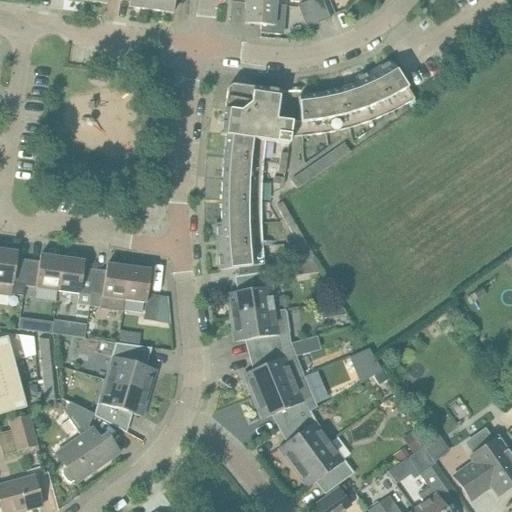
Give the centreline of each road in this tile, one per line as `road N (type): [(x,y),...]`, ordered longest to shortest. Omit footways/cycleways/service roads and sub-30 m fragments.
road 1 (residential): [(199,44),(276,55),(326,51),(367,33),(407,0)]
road 2 (residential): [(179,246),(181,143),(199,44)]
road 3 (residential): [(179,246),(22,226),(0,216)]
road 4 (residential): [(24,23),(126,43),(140,35),(199,44)]
road 5 (residential): [(0,199),(24,23)]
road 6 (residential): [(181,420),(194,357),(179,246)]
road 7 (residential): [(279,511),(231,454),(181,420)]
road 8 (residential): [(89,511),(136,478),(181,420)]
